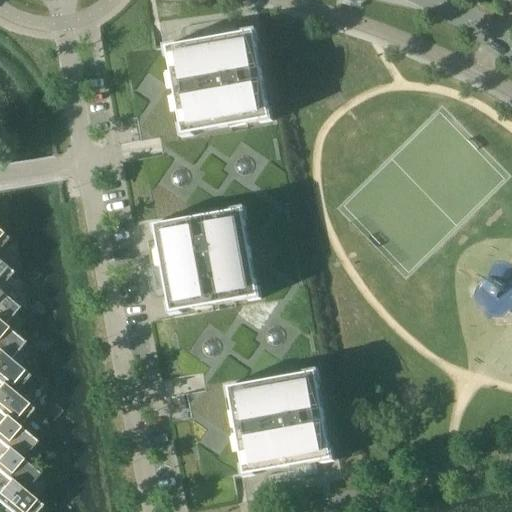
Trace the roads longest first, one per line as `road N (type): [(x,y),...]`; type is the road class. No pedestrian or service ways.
road 1 (residential): [(151,511),(84,154)]
road 2 (residential): [(84,154),(62,0)]
